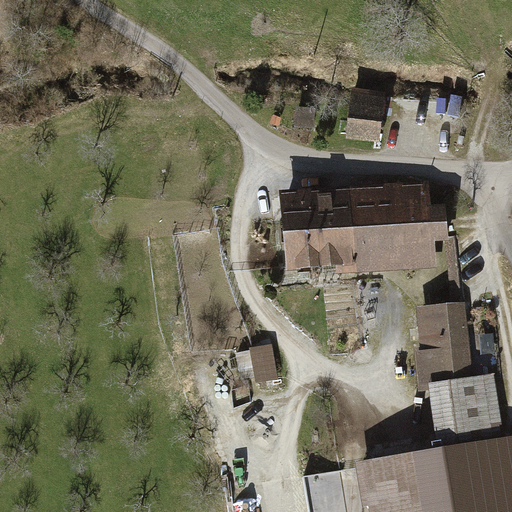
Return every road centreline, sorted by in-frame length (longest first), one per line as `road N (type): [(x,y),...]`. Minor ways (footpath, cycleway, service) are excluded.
road 1 (unclassified): [(84,0),(150,44),(256,138),(289,155),(327,168),(417,168),(491,185)]
road 2 (track): [(256,138),(237,218),(246,298),(271,335),(397,432)]
road 3 (track): [(491,185),(480,215),(511,358)]
